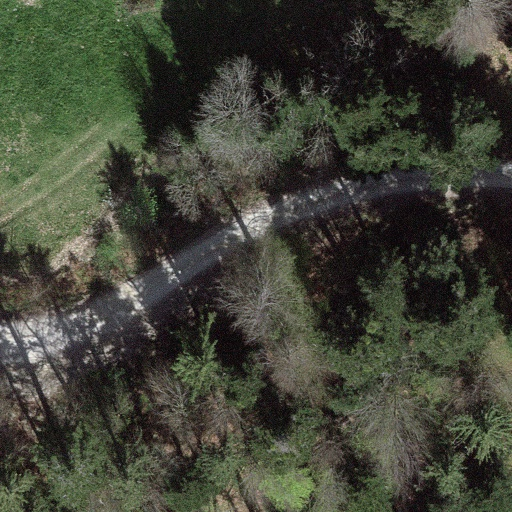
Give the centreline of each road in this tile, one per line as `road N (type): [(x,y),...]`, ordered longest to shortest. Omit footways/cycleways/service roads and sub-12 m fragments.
road 1 (unclassified): [(0,341),(52,339),(109,320),(229,239),(299,205),(370,184),(511,176)]
road 2 (track): [(0,220),(161,86),(332,0)]
